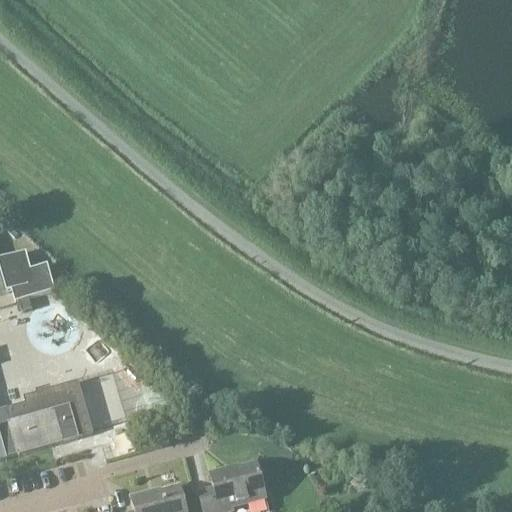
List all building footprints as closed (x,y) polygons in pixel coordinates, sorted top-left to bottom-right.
[(0,297),(15,293),(19,305),(28,302),(29,302),(54,294),(46,268),(30,273),(26,256),(0,263),(0,297)] [(28,302),(19,305),(21,315),(31,312),(28,302)] [(0,328),(0,366),(10,364),(0,328)] [(0,463),(5,462),(5,460),(16,457),(16,458),(92,437),(78,384),(22,400),(23,406),(0,412),(0,463)] [(198,496),(201,511),(235,511),(267,504),(257,467),(228,475),(227,473),(210,478),(214,491),(198,496)] [(185,511),(180,490),(149,498),(149,496),(131,501),(133,511),(185,511)]
